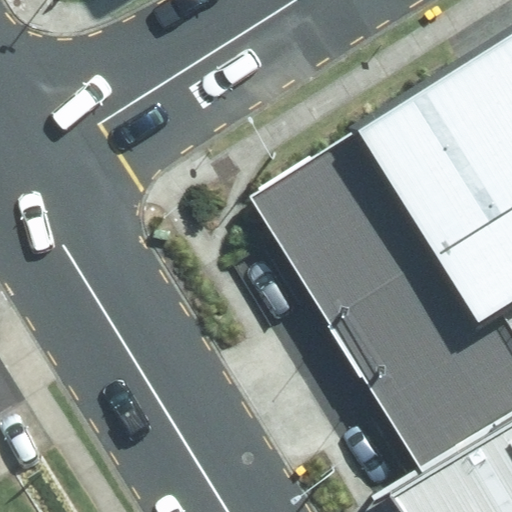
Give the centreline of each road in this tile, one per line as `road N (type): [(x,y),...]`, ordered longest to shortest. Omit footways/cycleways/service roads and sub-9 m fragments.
road 1 (secondary): [(234,511),(21,170)]
road 2 (residential): [(21,170),(293,0)]
